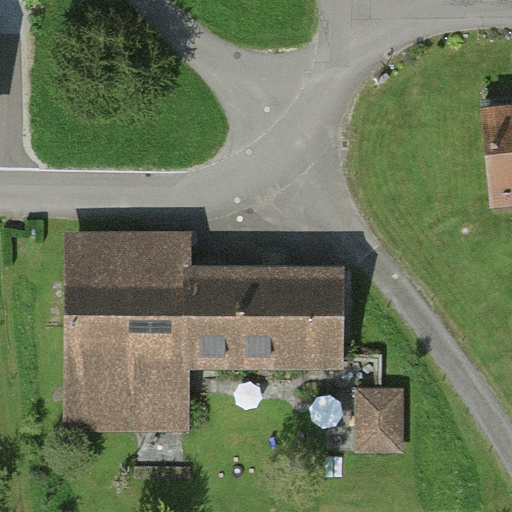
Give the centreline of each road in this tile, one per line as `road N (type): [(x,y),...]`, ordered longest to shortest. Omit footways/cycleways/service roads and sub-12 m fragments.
road 1 (track): [(511,453),(449,351),(297,148)]
road 2 (unclassified): [(297,148),(249,188),(172,198),(0,195)]
road 3 (unclassified): [(297,148),(149,0)]
road 4 (unclassified): [(371,27),(297,148)]
road 5 (unclassified): [(371,27),(511,14)]
